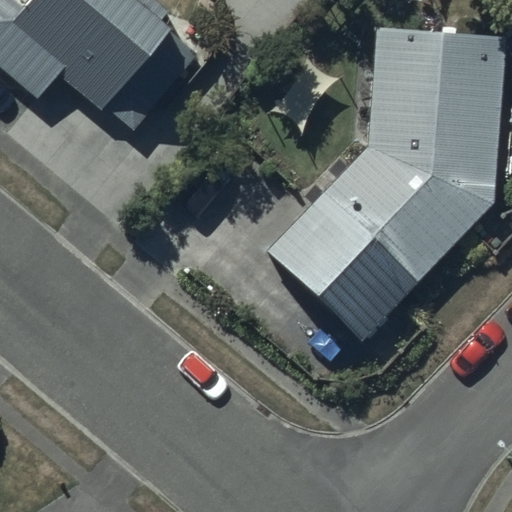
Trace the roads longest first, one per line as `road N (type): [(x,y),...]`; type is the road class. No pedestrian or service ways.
road 1 (residential): [(279,511),(0,269)]
road 2 (residential): [(388,511),(511,375)]
